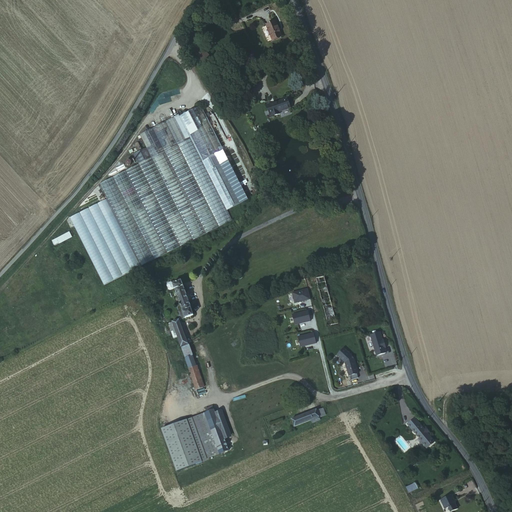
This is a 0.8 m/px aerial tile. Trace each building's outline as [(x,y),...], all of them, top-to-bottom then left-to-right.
[(282,21),(276,6),(267,9),(273,25),(282,21)] [(281,96),(278,86),(266,89),(266,91),(262,92),(262,90),(257,92),(256,94),(258,99),(261,98),(263,105),(271,103),(270,100),(281,96)] [(184,93),(186,95),(188,100),(191,108),(214,98),(209,87),(189,95),(188,91),(184,93)] [(146,112),(152,128),(156,137),(190,121),(182,102),(180,97),(146,112)] [(191,108),(207,141),(224,133),(223,129),(227,127),(214,98),(191,108)] [(288,99),(266,106),(270,120),(292,114),(288,99)] [(251,180),(232,137),(210,148),(207,141),(191,108),(188,100),(182,102),(190,121),(156,137),(152,128),(139,133),(143,144),(103,163),(110,178),(72,196),(103,263),(234,203),(229,190),(251,180)] [(210,148),(232,137),(229,131),(224,133),(207,141),(210,148)] [(54,247),(72,238),(69,232),(51,241),(54,247)] [(334,303),(323,261),(317,262),(315,262),(326,310),(337,307),(336,302),(334,303)] [(192,296),(179,265),(172,268),(182,294),(178,296),(181,301),(192,296)] [(292,293),(295,305),(311,300),(308,289),(292,293)] [(181,329),(188,326),(177,298),(171,300),(180,327),(181,329)] [(309,311),(293,313),(294,325),(310,324),(309,311)] [(301,348),(317,344),(314,333),(298,337),(301,348)] [(375,358),(386,356),(383,333),(371,335),(375,358)] [(186,343),(201,384),(209,380),(195,340),(186,343)] [(342,365),(344,371),(347,370),(350,380),(358,378),(350,349),(338,352),(341,365),(342,365)] [(214,418),(221,437),(230,434),(226,422),(217,398),(214,389),(207,392),(208,396),(206,397),(209,405),(201,409),(200,412),(202,419),(205,421),(214,418)] [(316,393),(290,403),(295,413),(298,412),(298,410),(308,407),(308,406),(312,405),(313,407),(324,403),(323,400),(326,399),(324,392),(317,395),(316,393)] [(217,398),(226,422),(232,420),(222,395),(217,398)] [(203,444),(221,437),(214,418),(205,421),(202,419),(200,412),(201,409),(209,405),(206,397),(163,414),(179,456),(204,446),(203,444)] [(430,420),(425,413),(417,403),(409,409),(427,432),(434,426),(430,420)] [(294,429),(327,418),(324,409),(291,420),(294,429)] [(414,482),(405,486),(409,492),(417,488),(414,482)] [(453,487),(451,482),(440,487),(443,497),(446,495),(447,497),(449,496),(450,500),(456,497),(452,488),(453,487)]
